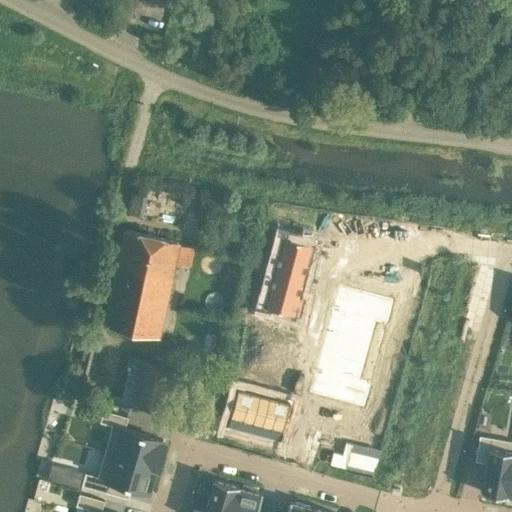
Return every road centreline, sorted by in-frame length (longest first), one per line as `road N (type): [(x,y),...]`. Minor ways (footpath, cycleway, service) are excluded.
road 1 (unclassified): [(9,0),(153,72),(270,112),(511,143)]
road 2 (residential): [(171,511),(188,454),(400,507)]
road 3 (residential): [(431,511),(506,248)]
